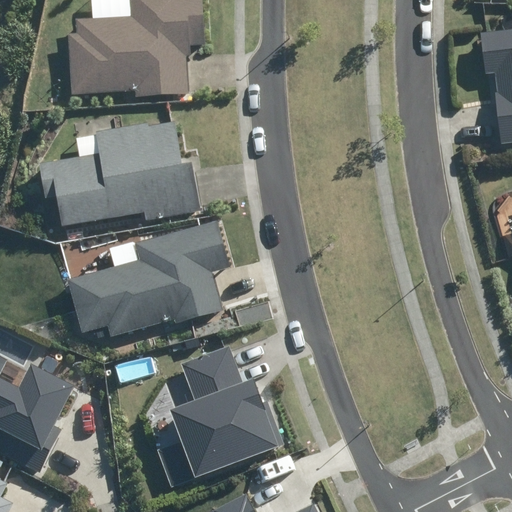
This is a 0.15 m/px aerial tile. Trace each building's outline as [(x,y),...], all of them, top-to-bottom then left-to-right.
[(71,37),(73,95),(124,93),(125,102),(186,100),(184,55),(204,54),(202,0),(132,0),(133,17),(77,19),(77,36),(71,37)] [(511,30),(484,34),(501,147),(511,145),(511,30)] [(59,198),(67,238),(200,211),(189,160),(180,162),(173,123),(95,138),(99,159),(39,171),(45,200),(59,198)] [(220,222),(137,243),(143,265),(66,284),(80,337),(107,330),(109,337),(176,320),(179,330),(229,317),(217,267),(231,264),(220,222)] [(229,348),(178,368),(192,405),(167,415),(193,482),(284,447),(258,379),(243,385),(229,348)] [(0,358),(0,451),(42,472),(63,431),(56,427),(74,390),(32,370),(21,391),(0,381),(0,372),(6,362),(0,358)] [(0,511),(13,511),(15,510),(0,502),(0,500),(9,482),(0,477),(0,511)] [(313,511),(311,506),(300,511),(259,511),(251,495),(220,511),(313,511)]
